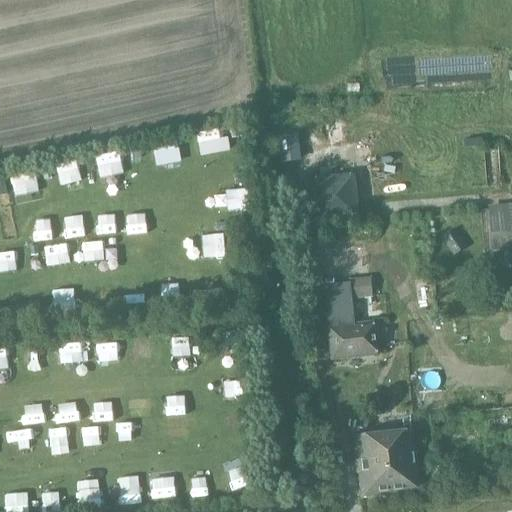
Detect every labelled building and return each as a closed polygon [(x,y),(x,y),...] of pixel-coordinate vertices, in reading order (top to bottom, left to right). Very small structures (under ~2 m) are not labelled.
[(237,129),(230,130),(231,139),(238,138),(237,129)] [(139,147),(131,149),(133,160),(141,158),(139,147)] [(92,162),(85,163),(87,173),(94,172),(92,162)] [(310,178),(316,222),(359,216),(353,173),(310,178)] [(242,175),(234,176),(235,185),(243,185),(242,175)] [(511,204),(488,206),(491,249),(511,247),(511,204)] [(453,231),(442,239),(449,249),(460,242),(453,231)] [(377,357),(373,323),(354,325),(349,284),(322,287),(327,328),(330,362),(377,357)] [(358,459),(362,498),(419,492),(416,450),(414,450),(412,433),(354,439),(356,459),(358,459)]
